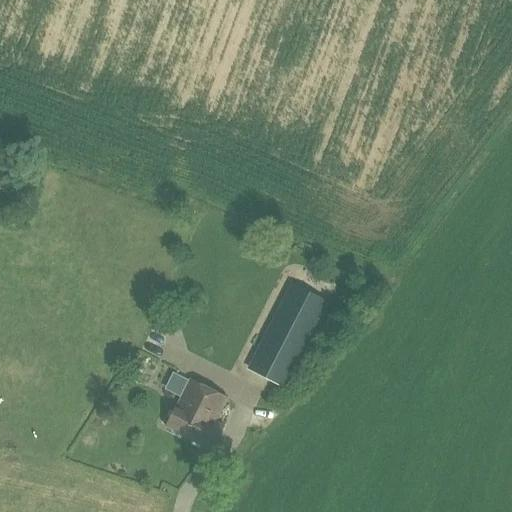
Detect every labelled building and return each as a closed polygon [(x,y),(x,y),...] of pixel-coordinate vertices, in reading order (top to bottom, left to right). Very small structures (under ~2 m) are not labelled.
[(0,191),(11,194),(15,177),(0,173),(0,191)] [(204,226),(196,238),(214,248),(221,236),(204,226)] [(216,307),(217,302),(234,306),(240,281),(208,274),(201,303),(216,307)] [(291,283),(248,367),(283,386),(327,301),(291,283)] [(166,339),(229,362),(239,333),(213,323),(210,329),(175,316),(166,339)] [(161,383),(176,391),(184,375),(169,367),(161,383)] [(166,427),(211,449),(223,426),(214,421),(225,398),(190,381),(176,410),(175,409),(166,427)]
